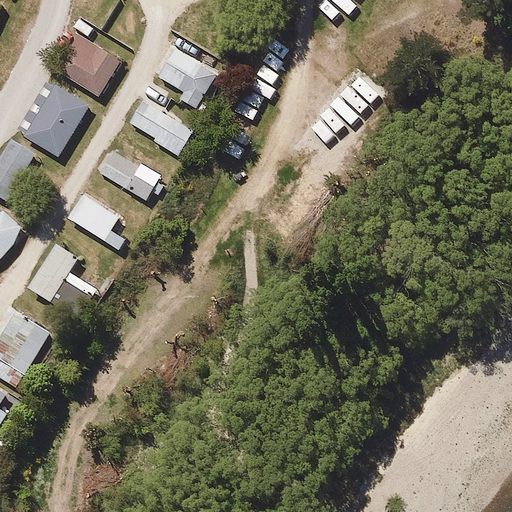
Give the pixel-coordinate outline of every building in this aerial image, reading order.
[(127,57),(82,32),(59,76),(104,100),(127,57)] [(173,43),(153,77),(185,96),(180,105),(207,121),(232,79),(173,43)] [(93,108),(58,87),(29,138),(64,158),(93,108)] [(147,100),(131,123),(158,142),(155,146),(180,163),(198,135),(147,100)] [(45,158),(13,140),(0,162),(0,198),(17,208),(45,158)] [(161,200),(173,182),(115,144),(97,172),(150,205),(155,196),(161,200)] [(131,218),(88,191),(69,222),(122,255),(131,240),(121,233),(131,218)] [(0,265),(29,231),(0,206),(0,265)] [(85,260),(62,246),(34,292),(85,323),(104,292),(76,275),(85,260)] [(0,376),(13,384),(44,330),(10,310),(0,327),(0,376)] [(0,437),(23,398),(0,385),(0,437)]
